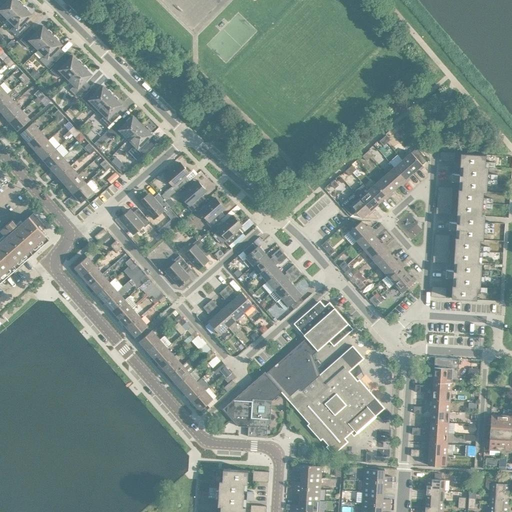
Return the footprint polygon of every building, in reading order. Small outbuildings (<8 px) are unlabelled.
[(0,0),(0,7),(6,14),(19,0),(0,0)] [(20,0),(19,0),(6,14),(12,20),(8,24),(15,32),(26,21),(22,17),(29,9),(20,0)] [(30,38),(36,44),(50,30),(40,20),(33,28),(28,24),(18,34),(25,42),(30,38)] [(50,30),(36,44),(42,50),(38,54),(46,63),(57,52),(52,47),(59,39),(50,30)] [(60,67),(66,74),(80,59),(70,50),(63,58),(58,54),(48,64),(55,72),(60,67)] [(80,59),(66,74),(72,80),(68,84),(75,91),(86,81),(82,77),(89,69),(80,59)] [(33,63),(28,68),(33,74),(38,69),(33,63)] [(86,94),(96,104),(110,89),(100,80),(93,88),(88,83),(80,92),(84,97),(86,94)] [(0,107),(12,96),(5,88),(0,92),(0,107)] [(110,89),(96,104),(102,110),(98,114),(105,121),(116,111),(112,107),(119,99),(110,89)] [(3,114),(6,117),(20,105),(12,96),(0,107),(5,113),(3,114)] [(20,105),(6,117),(8,121),(10,119),(15,125),(28,114),(20,105)] [(120,127),(126,134),(140,119),(130,110),(123,118),(117,112),(105,125),(110,130),(112,128),(115,132),(120,127)] [(21,135),(24,138),(38,126),(30,117),(18,128),(23,133),(21,135)] [(140,119),(126,134),(132,140),(126,146),(135,155),(147,142),(142,137),(149,129),(140,119)] [(29,140),(33,145),(46,134),(38,126),(24,138),(27,142),(29,140)] [(36,152),(39,155),(53,143),(46,134),(33,145),(38,150),(36,152)] [(75,135),(66,143),(68,146),(77,137),(75,135)] [(414,142),(409,147),(420,159),(425,155),(414,142)] [(44,157),(48,162),(61,151),(53,143),(39,155),(42,159),(44,157)] [(437,155),(452,156),(453,147),(437,146),(437,155)] [(409,147),(400,155),(411,167),(416,162),(418,164),(421,161),(420,159),(409,147)] [(456,184),(455,196),(490,198),(490,193),(480,192),(481,186),(484,186),(484,179),(494,180),(495,169),(485,169),(485,162),(492,162),(492,157),(483,157),(483,149),(458,148),(457,161),(460,161),(460,172),(459,184),(456,184)] [(51,169),(54,173),(68,160),(61,151),(48,162),(53,168),(51,169)] [(118,155),(113,159),(118,164),(122,159),(118,155)] [(400,155),(391,162),(404,176),(407,174),(405,172),(411,167),(400,155)] [(162,171),(170,180),(169,182),(173,187),(187,175),(183,170),(186,167),(178,157),(162,171)] [(59,174),(63,179),(76,169),(68,160),(54,173),(57,176),(59,174)] [(391,162),(383,170),(394,182),(399,178),(400,179),(404,176),(391,162)] [(303,175),(306,179),(315,171),(312,167),(303,175)] [(66,186),(69,190),(83,177),(76,169),(63,179),(68,185),(66,186)] [(383,170),(374,177),(387,191),(390,189),(388,187),(394,182),(383,170)] [(178,190),(186,199),(185,201),(189,206),(203,194),(199,189),(204,185),(195,175),(178,190)] [(83,177),(69,190),(72,193),(74,191),(79,197),(91,186),(83,177)] [(374,177),(366,185),(376,197),(382,193),(383,194),(387,191),(374,177)] [(433,208),(449,209),(450,182),(435,181),(433,208)] [(366,185),(357,192),(370,207),(373,204),(371,202),(376,197),(366,185)] [(136,196),(151,213),(161,205),(162,206),(168,202),(156,188),(151,192),(146,187),(136,196)] [(370,207),(357,192),(353,187),(339,199),(349,210),(353,206),(359,212),(365,208),(366,209),(370,207)] [(168,192),(164,196),(169,201),(173,197),(168,192)] [(197,206),(206,215),(204,217),(209,222),(223,210),(218,205),(222,202),(213,192),(197,206)] [(453,232),(452,244),(487,246),(487,241),(477,241),(478,234),(481,235),(481,227),(491,228),(492,218),(482,217),(482,209),(479,209),(480,203),(489,203),(490,198),(455,196),(454,208),(457,208),(457,217),(456,232),(453,232)] [(117,213),(131,228),(140,220),(142,222),(148,217),(135,203),(130,207),(127,204),(117,213)] [(168,203),(163,207),(175,220),(179,216),(168,203)] [(31,207),(26,211),(39,226),(39,225),(44,221),(31,207)] [(218,238),(222,235),(226,240),(230,237),(240,228),(236,223),(239,220),(230,210),(215,223),(216,225),(210,229),(218,238)] [(26,211),(0,234),(0,275),(47,234),(39,225),(39,226),(26,211)] [(185,211),(181,215),(186,220),(190,215),(185,211)] [(0,221),(0,226),(2,229),(14,218),(10,213),(0,221)] [(346,226),(354,235),(368,223),(365,219),(364,221),(359,215),(346,226)] [(92,231),(96,235),(105,227),(101,223),(92,231)] [(354,235),(362,244),(374,233),(369,228),(371,226),(368,223),(354,235)] [(240,228),(230,237),(232,240),(243,230),(240,228)] [(430,257),(445,258),(447,230),(432,229),(430,257)] [(182,248),(196,264),(206,255),(203,251),(208,247),(196,233),(190,238),(192,240),(182,248)] [(362,244),(369,252),(383,240),(381,237),(379,238),(374,233),(362,244)] [(318,240),(324,246),(329,242),(323,235),(318,240)] [(243,252),(250,260),(263,248),(256,240),(254,242),(250,237),(240,246),(244,250),(243,252)] [(369,252),(377,261),(389,250),(385,245),(386,243),(383,240),(369,252)] [(250,260),(257,268),(281,247),(277,243),(269,250),(270,251),(268,253),(263,248),(250,260)] [(487,246),(452,244),(451,257),(454,257),(453,280),(450,280),(449,293),(474,294),(474,287),(484,287),(484,282),(478,282),(478,275),(488,276),(488,265),(479,265),(479,257),(476,257),(477,251),(486,252),(487,246)] [(257,268),(264,276),(277,265),(273,260),(275,258),(276,259),(285,252),(281,247),(257,268)] [(163,265),(177,280),(187,272),(184,268),(189,264),(177,250),(171,255),(173,256),(163,265)] [(377,261),(384,270),(399,257),(396,254),(394,255),(389,250),(377,261)] [(75,269),(78,272),(92,260),(84,251),(72,262),(77,267),(75,269)] [(384,270),(392,278),(404,267),(400,262),(401,260),(399,257),(384,270)] [(264,276),(271,284),(295,263),(291,259),(283,266),(284,268),(282,269),(277,265),(264,276)] [(83,274),(87,279),(100,268),(92,260),(78,272),(81,276),(83,274)] [(235,263),(231,267),(235,272),(239,268),(235,263)] [(271,284),(279,292),(292,281),(287,276),(290,274),(291,275),(299,268),(295,263),(271,284)] [(404,267),(392,278),(400,287),(412,276),(414,275),(411,271),(409,273),(404,267)] [(90,286),(93,289),(107,277),(100,268),(87,279),(92,284),(90,286)] [(144,281),(140,284),(145,290),(154,282),(150,276),(149,277),(144,281)] [(98,291),(102,296),(115,285),(107,277),(93,289),(96,293),(98,291)] [(225,280),(221,283),(242,307),(250,300),(239,287),(233,291),(231,289),(233,288),(225,280)] [(292,281),(279,292),(275,296),(282,304),(287,299),(291,304),(301,296),(297,291),(299,289),(292,281)] [(428,291),(443,292),(444,282),(429,281),(428,291)] [(154,282),(145,290),(150,295),(154,292),(153,291),(158,287),(158,286),(154,282)] [(227,297),(222,301),(234,314),(242,307),(221,283),(217,287),(224,296),(225,294),(227,297)] [(105,303),(108,307),(122,294),(115,285),(102,296),(107,302),(105,303)] [(113,308),(117,314),(130,303),(122,294),(108,307),(111,310),(113,308)] [(209,294),(205,298),(225,321),(234,314),(222,301),(217,305),(215,303),(216,302),(209,294)] [(310,349),(315,345),(326,335),(331,341),(351,324),(327,296),(320,302),(315,296),(291,318),(303,332),(263,367),(262,366),(225,399),(224,408),(235,421),(246,421),(245,431),(264,432),(265,414),(268,414),(269,394),(270,395),(271,393),(272,394),(276,391),(275,390),(279,387),(294,403),(306,418),(304,420),(318,435),(320,433),(325,439),(323,441),(330,449),(345,436),(342,433),(351,424),(355,428),(373,411),(373,410),(382,403),(356,374),(354,376),(352,372),(359,366),(355,358),(361,353),(350,340),(317,369),(315,362),(318,359),(314,354),(313,356),(310,349)] [(225,321),(205,298),(200,302),(208,310),(209,309),(211,311),(206,316),(217,329),(225,321)] [(120,320),(123,324),(137,311),(130,303),(117,314),(122,319),(120,320)] [(137,311),(123,324),(126,327),(128,325),(133,331),(145,320),(137,311)] [(140,343),(143,346),(157,334),(149,325),(137,336),(142,341),(140,343)] [(253,326),(248,330),(252,335),(257,331),(253,326)] [(191,334),(189,335),(197,344),(204,338),(199,332),(198,333),(199,333),(194,338),(191,334)] [(147,348),(152,353),(164,342),(157,334),(143,346),(146,349),(147,348)] [(204,338),(197,344),(201,349),(203,348),(207,343),(208,343),(204,338)] [(155,360),(158,363),(172,351),(164,342),(152,353),(157,358),(155,360)] [(162,365),(167,370),(179,359),(172,351),(158,363),(161,367),(162,365)] [(431,373),(449,374),(454,374),(455,354),(432,353),(431,373)] [(170,377),(173,380),(187,368),(179,359),(167,370),(172,375),(170,377)] [(467,363),(466,372),(475,373),(475,363),(467,363)] [(224,372),(222,374),(225,378),(222,381),(226,385),(233,378),(230,374),(233,371),(229,367),(229,368),(224,372)] [(177,382),(182,387),(194,376),(187,368),(173,380),(176,384),(177,382)] [(431,373),(430,384),(448,385),(449,374),(431,373)] [(185,394),(188,397),(202,385),(194,376),(182,387),(187,393),(185,394)] [(202,385),(188,397),(191,401),(192,399),(197,405),(198,405),(200,408),(204,404),(201,401),(204,399),(212,392),(213,391),(206,382),(202,385)] [(430,384),(429,394),(447,396),(448,385),(430,384)] [(212,392),(204,399),(207,402),(215,395),(212,392)] [(429,394),(429,405),(446,406),(447,396),(429,394)] [(429,405),(428,416),(446,417),(446,406),(429,405)] [(488,420),(487,427),(498,427),(499,410),(488,409),(488,413),(483,413),(482,419),(488,420)] [(499,410),(498,427),(510,428),(510,421),(511,421),(511,414),(510,415),(511,411),(499,410)] [(427,427),(445,428),(450,428),(451,417),(446,417),(428,416),(427,427)] [(427,427),(427,438),(444,439),(445,428),(427,427)] [(486,444),(497,445),(498,427),(487,427),(487,434),(482,433),(481,440),(486,440),(486,444)] [(498,427),(497,445),(508,446),(509,442),(511,442),(511,435),(509,435),(510,428),(498,427)] [(427,438),(426,448),(444,449),(444,439),(427,438)] [(444,449),(426,448),(425,459),(443,461),(444,449)] [(298,465),(298,471),(318,472),(319,460),(291,458),(290,464),(298,465)] [(208,506),(207,511),(224,511),(242,511),(243,501),(240,500),(241,489),(242,478),(245,478),(245,465),(220,463),(220,470),(210,470),(210,475),(217,475),(216,482),(206,482),(206,492),(215,492),(215,500),(218,500),(218,506),(208,506)] [(361,463),(361,475),(389,477),(389,471),(381,470),(382,464),(361,463)] [(250,475),(265,476),(266,466),(251,465),(250,475)] [(424,473),(424,484),(441,485),(442,474),(438,474),(439,469),(432,468),(432,473),(424,473)] [(289,476),(289,482),(317,483),(318,472),(298,471),(297,477),(289,476)] [(488,484),(488,488),(506,489),(506,478),(499,478),(499,473),(483,471),(483,481),(485,484),(488,484)] [(361,475),(360,486),(380,487),(381,482),(389,482),(389,477),(361,475)] [(297,488),(296,493),(317,495),(317,483),(289,482),(289,487),(297,488)] [(424,484),(423,495),(441,496),(441,485),(424,484)] [(360,486),(359,498),(388,499),(388,494),(380,493),(380,487),(360,486)] [(488,488),(487,499),(505,500),(506,489),(488,488)] [(288,499),(288,504),(316,506),(317,495),(296,493),(296,499),(288,499)] [(423,495),(422,506),(440,507),(441,496),(423,495)] [(388,499),(359,498),(359,509),(379,511),(379,504),(387,505),(388,499)] [(247,511),(263,511),(264,500),(249,499),(247,511)] [(487,499),(486,510),(504,511),(505,500),(487,499)]
